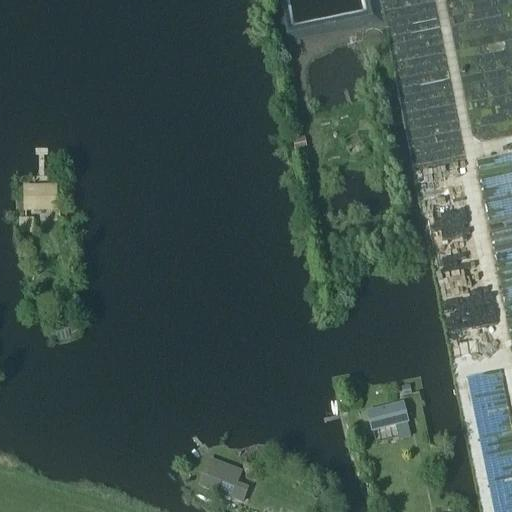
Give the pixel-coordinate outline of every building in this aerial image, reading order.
[(293,143),(296,159),(305,157),(302,141),(293,143)] [(56,190),(23,191),(24,213),(57,212),(56,190)] [(32,225),(19,225),(19,235),(32,235),(32,225)] [(72,309),(70,316),(76,318),(78,310),(72,309)] [(402,407),(368,416),(373,434),(407,425),(402,407)] [(215,483),(204,478),(200,488),(242,504),(245,494),(235,490),(238,481),(218,473),(215,483)]
